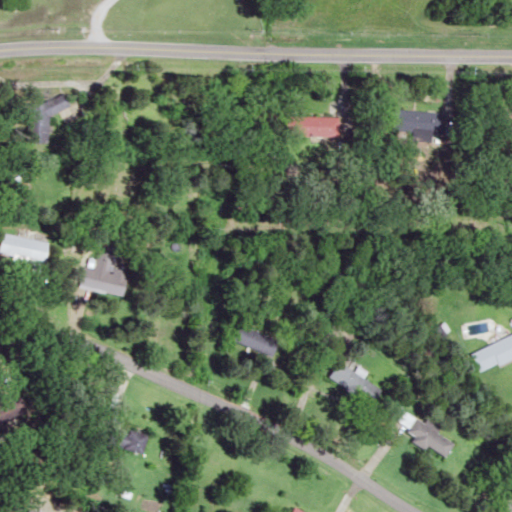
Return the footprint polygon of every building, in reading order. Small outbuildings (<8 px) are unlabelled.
[(61,101),(41,100),(41,114),(61,115),(61,101)] [(307,116),(307,136),(334,136),(334,116),(307,116)] [(49,240),(7,234),(4,253),(46,260),(49,240)] [(124,295),(130,270),(114,267),(119,244),(108,242),(106,252),(96,250),(95,259),(87,257),(81,286),(124,295)] [(511,330),(468,351),(477,371),(511,353),(511,330)] [(360,380),(364,370),(352,365),(341,392),(371,404),(378,387),(360,380)] [(443,455),(451,442),(434,432),(437,426),(424,418),(422,422),(400,410),(391,425),(443,455)]
